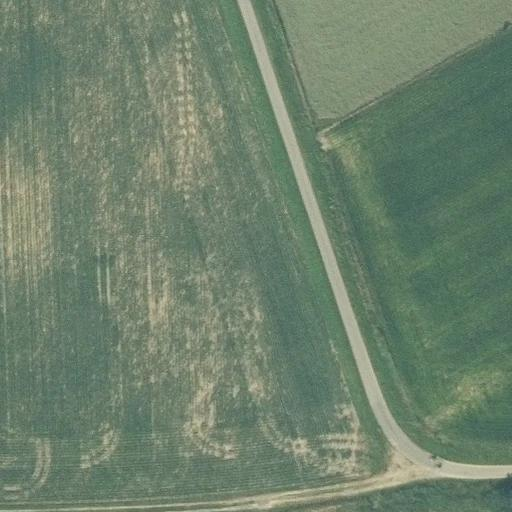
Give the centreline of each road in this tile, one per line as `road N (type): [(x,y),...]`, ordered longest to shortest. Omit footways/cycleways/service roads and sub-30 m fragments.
road 1 (unclassified): [(511,469),(430,464),(406,451),(384,422),(250,0)]
road 2 (track): [(189,511),(291,504),(430,464)]
